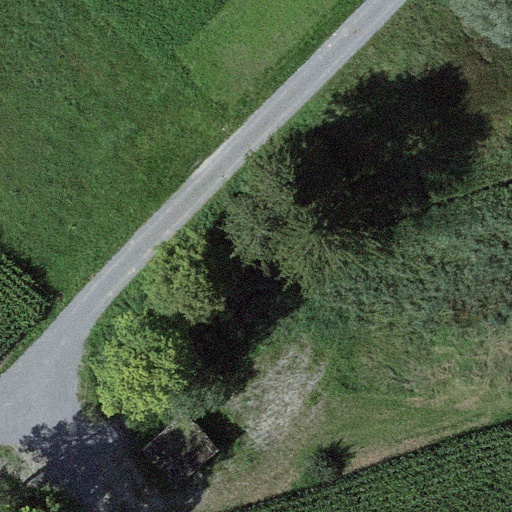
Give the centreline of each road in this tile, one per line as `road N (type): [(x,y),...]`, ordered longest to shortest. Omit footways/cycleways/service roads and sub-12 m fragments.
road 1 (track): [(395,0),(0,410)]
road 2 (track): [(100,511),(103,455),(50,359)]
